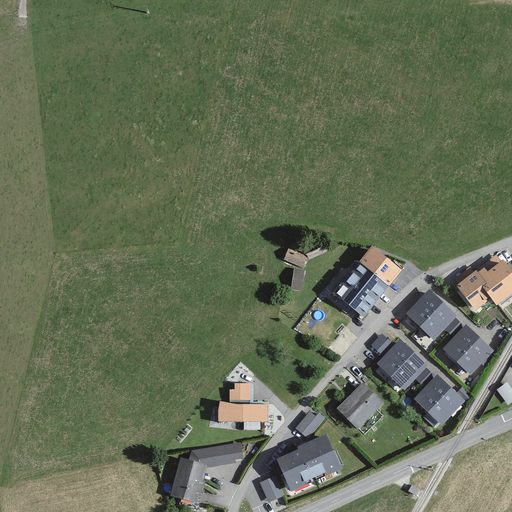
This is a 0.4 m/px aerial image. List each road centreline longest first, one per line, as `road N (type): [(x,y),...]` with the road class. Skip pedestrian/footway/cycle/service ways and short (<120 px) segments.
road 1 (residential): [(232,511),(251,469),(400,298),(435,272),(511,238)]
road 2 (tertiary): [(307,511),(511,417)]
